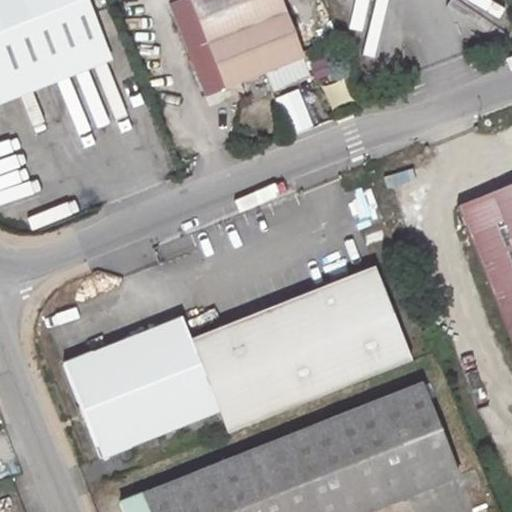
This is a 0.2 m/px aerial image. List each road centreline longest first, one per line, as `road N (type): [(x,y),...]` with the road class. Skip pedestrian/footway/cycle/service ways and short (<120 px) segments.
road 1 (unclassified): [(0,275),(511,73)]
road 2 (unclassified): [(65,511),(0,343)]
